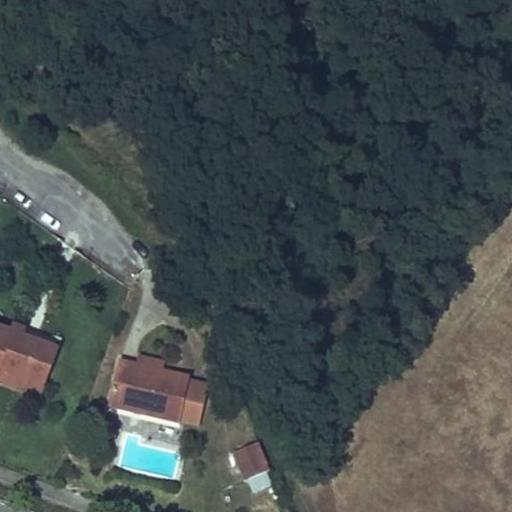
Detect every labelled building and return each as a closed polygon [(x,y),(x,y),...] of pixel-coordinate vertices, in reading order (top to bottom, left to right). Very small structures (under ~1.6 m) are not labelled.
[(62,342),(17,326),(13,336),(58,352),(62,342)] [(0,374),(1,371),(46,387),(58,352),(13,336),(0,331),(0,374)] [(134,373),(161,380),(163,373),(165,365),(138,358),(136,367),(134,373)] [(134,373),(136,367),(121,363),(110,409),(179,426),(180,424),(190,382),(191,380),(163,373),(161,380),(134,373)] [(0,384),(42,399),(46,387),(1,371),(0,374),(0,384)] [(210,387),(190,382),(180,424),(199,429),(210,387)] [(232,456),(246,480),(267,468),(253,444),(232,456)] [(267,476),(247,481),(250,495),(271,490),(267,476)]
